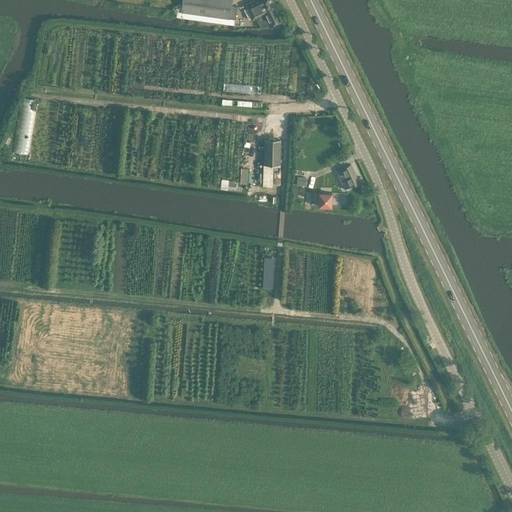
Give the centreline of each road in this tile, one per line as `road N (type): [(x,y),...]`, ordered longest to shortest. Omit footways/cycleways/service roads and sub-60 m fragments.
road 1 (unclassified): [(511,496),(428,323),(383,202),(282,0)]
road 2 (primary): [(511,415),(309,0)]
